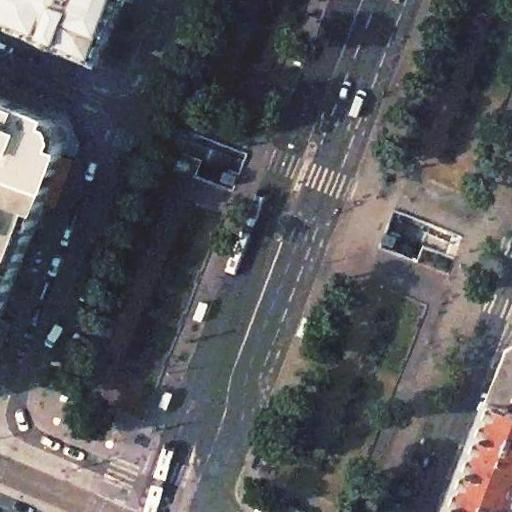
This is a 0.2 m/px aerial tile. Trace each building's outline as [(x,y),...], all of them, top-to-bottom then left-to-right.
[(0,0),(0,21),(98,64),(122,0),(0,0)] [(58,121),(0,96),(0,157),(3,158),(0,165),(0,169),(51,189),(68,145),(58,121)] [(239,173),(226,168),(222,180),(235,185),(237,179),(239,173)] [(0,262),(20,270),(51,189),(0,169),(0,262)] [(399,235),(386,230),(384,236),(381,243),(394,248),(399,235)] [(0,262),(0,321),(20,270),(0,262)] [(511,511),(511,400),(504,397),(484,449),(465,499),(459,511),(511,511)] [(307,511),(308,511),(277,497),(270,511),(307,511)]
